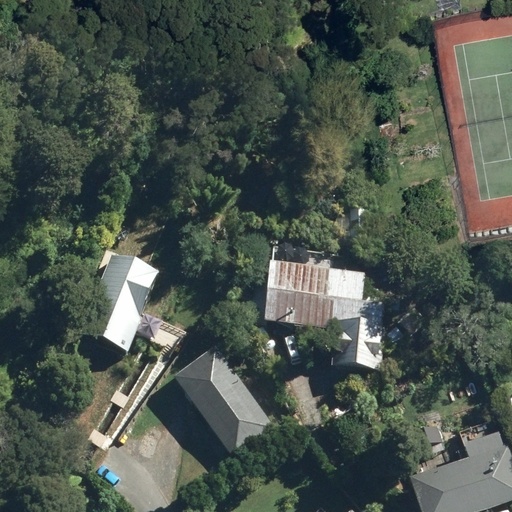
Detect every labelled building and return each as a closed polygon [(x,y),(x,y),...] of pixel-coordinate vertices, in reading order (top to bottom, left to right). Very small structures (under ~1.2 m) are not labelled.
[(353,217),(353,229),(371,227),(370,216),(353,217)] [(369,302),(371,272),(297,266),(299,249),(278,248),(273,322),(346,329),(344,367),(387,370),(389,330),(402,331),(404,306),(369,302)] [(89,332),(136,351),(169,270),(122,251),(89,332)] [(179,377),(238,460),(281,429),(223,346),(179,377)] [(240,363),(257,365),(259,350),(242,348),(240,363)] [(419,480),(430,511),(487,511),(511,503),(511,448),(506,433),(469,446),(474,460),(419,480)]
